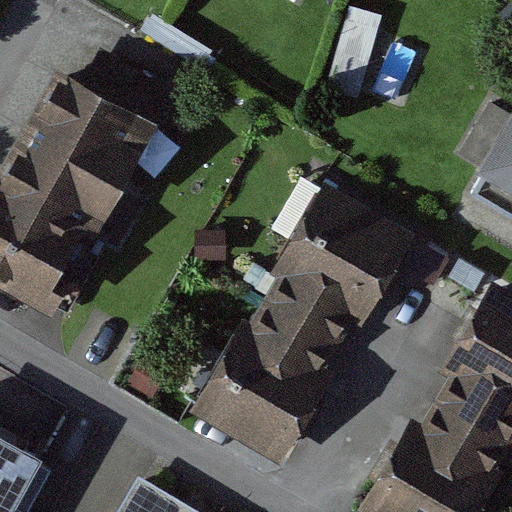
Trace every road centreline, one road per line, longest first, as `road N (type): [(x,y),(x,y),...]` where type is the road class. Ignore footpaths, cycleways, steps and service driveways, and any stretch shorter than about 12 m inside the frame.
road 1 (residential): [(0,334),(309,511)]
road 2 (residential): [(313,511),(435,305)]
